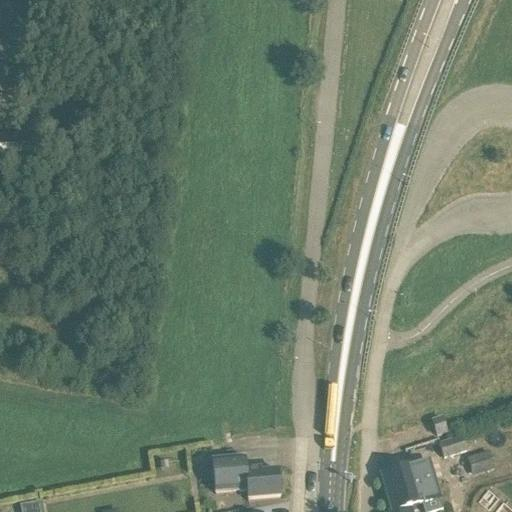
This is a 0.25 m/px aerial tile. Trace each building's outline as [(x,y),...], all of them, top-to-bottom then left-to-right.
[(35,145),(0,146),(0,156),(36,154),(35,145)] [(442,420),(432,423),(437,438),(446,434),(442,420)] [(462,437),(439,444),(444,460),(467,453),(462,437)] [(489,453),(467,460),(473,478),(495,471),(489,453)] [(278,472),(261,474),(261,470),(246,471),(244,459),(212,462),(216,495),(246,492),(247,502),(280,499),(280,495),(282,493),(281,488),(279,486),(278,472)] [(433,480),(437,479),(436,477),(428,480),(424,467),(413,470),(413,467),(382,476),(392,511),(415,511),(421,510),(420,506),(439,500),(433,480)] [(43,511),(42,502),(20,506),(20,511),(43,511)]
